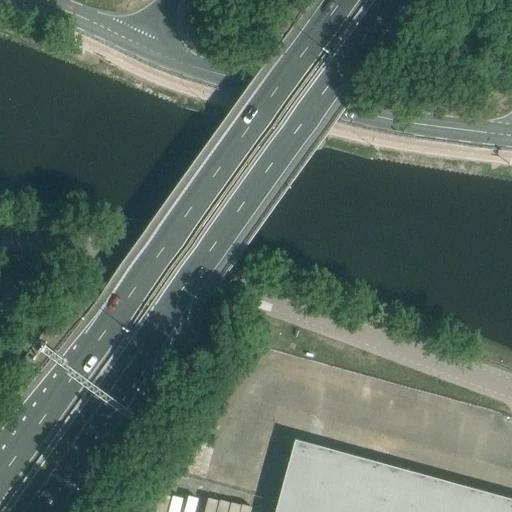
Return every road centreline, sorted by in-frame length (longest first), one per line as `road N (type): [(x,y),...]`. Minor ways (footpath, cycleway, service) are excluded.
road 1 (motorway): [(24,511),(393,0)]
road 2 (motorway): [(340,0),(0,475)]
road 3 (unclassified): [(511,388),(250,293),(0,232)]
road 4 (tertiary): [(511,135),(430,126),(242,82),(130,39)]
